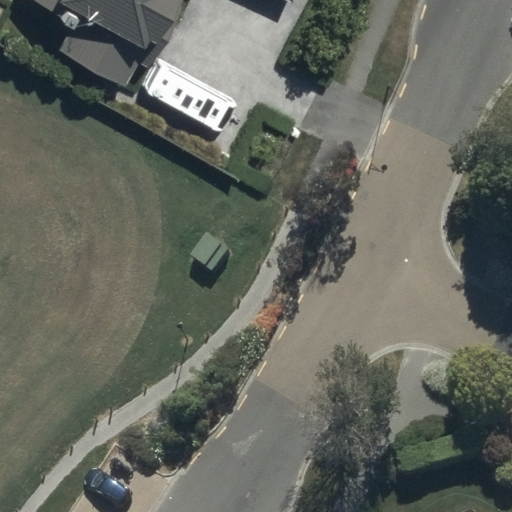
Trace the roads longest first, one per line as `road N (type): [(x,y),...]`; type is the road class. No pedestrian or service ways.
road 1 (residential): [(488,0),(365,279)]
road 2 (residential): [(365,279),(221,511)]
road 3 (residential): [(365,279),(511,343)]
